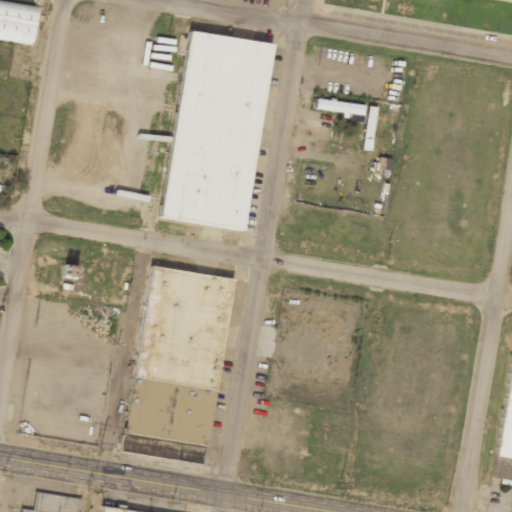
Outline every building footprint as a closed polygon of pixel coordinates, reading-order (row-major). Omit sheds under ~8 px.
[(433,3),(417,0),(391,0),(389,10),(431,17),(433,3)] [(0,41),(31,46),(36,7),(0,2),(0,41)] [(271,46),(188,33),(158,220),(241,233),(271,46)] [(370,138),(375,107),(367,106),(362,136),(370,138)] [(121,454),(205,466),(232,280),(148,268),(121,454)] [(511,339),(489,477),(511,481),(511,339)] [(77,511),(79,500),(35,493),(32,511),(21,510),(20,511),(77,511)]
